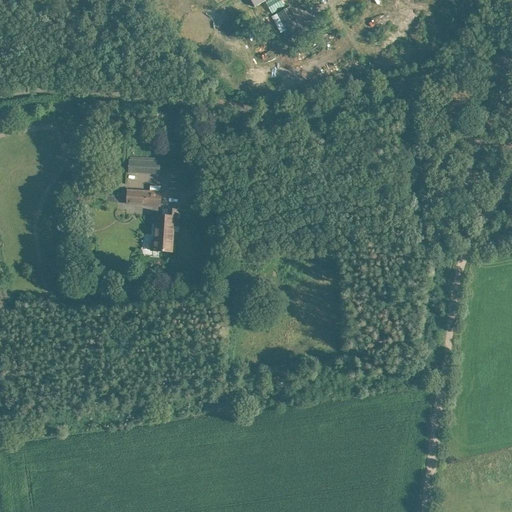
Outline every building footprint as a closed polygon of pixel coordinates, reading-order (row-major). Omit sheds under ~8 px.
[(291,8),(278,15),(273,17),(281,31),(284,29),(290,39),(303,32),(291,8)] [(87,166),(86,153),(75,154),(76,166),(87,166)] [(159,161),(147,160),(128,160),(128,173),(158,174),(159,161)] [(160,193),(127,191),(127,204),(159,206),(160,193)] [(179,228),(179,218),(179,214),(179,211),(168,210),(168,217),(156,216),(155,226),(155,242),(153,242),(152,252),(173,253),(175,227),(179,228)] [(207,283),(191,284),(191,292),(208,291),(207,283)]
